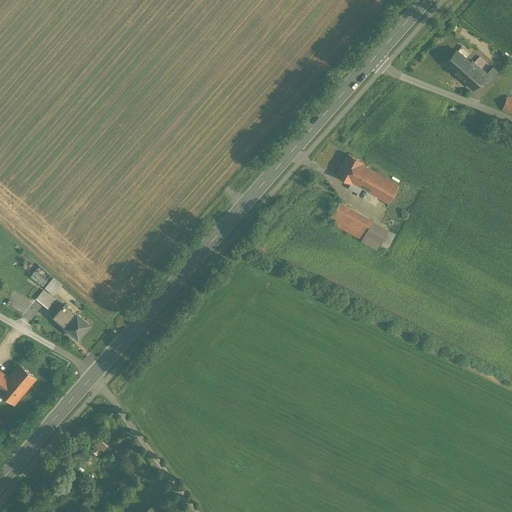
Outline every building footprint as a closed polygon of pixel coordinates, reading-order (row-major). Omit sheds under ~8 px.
[(470,62),(456,50),(444,64),(473,89),(486,73),(471,60),(470,62)] [(362,162),(348,154),(336,175),(350,183),(351,181),(388,202),(398,185),(361,164),(362,162)] [(390,225),(341,199),(331,216),(380,243),(390,225)] [(34,269),(30,276),(43,284),(47,277),(34,269)] [(44,286),(55,293),(63,282),(53,274),(44,286)] [(49,306),(56,296),(43,287),(36,297),(49,306)] [(53,316),(78,336),(89,322),(76,311),(76,312),(64,303),(53,316)] [(0,390),(14,402),(36,376),(19,362),(8,376),(0,368),(0,390)] [(94,445),(102,451),(110,441),(103,435),(94,445)]
